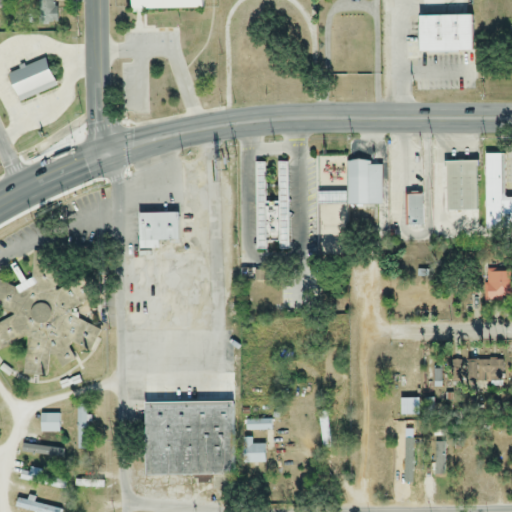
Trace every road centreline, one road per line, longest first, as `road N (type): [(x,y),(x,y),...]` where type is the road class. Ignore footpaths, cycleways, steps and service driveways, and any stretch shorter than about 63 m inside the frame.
road 1 (primary): [(511,119),(271,118),(115,151),(0,204)]
road 2 (residential): [(126,511),(115,151)]
road 3 (secondary): [(98,157),(95,0)]
road 4 (residential): [(363,511),(511,510)]
road 5 (residential): [(127,507),(262,511)]
road 6 (residential): [(1,511),(0,475),(22,414),(0,389)]
